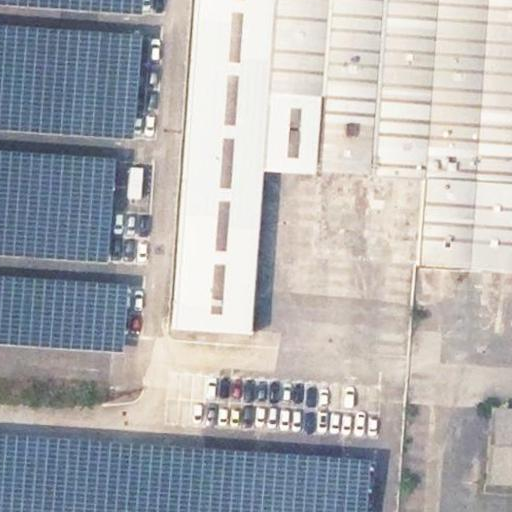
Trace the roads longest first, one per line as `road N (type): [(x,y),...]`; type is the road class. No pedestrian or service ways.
road 1 (unknown): [(181,0),(172,383)]
road 2 (unknown): [(511,391),(222,378),(172,383)]
road 3 (unknown): [(172,383),(152,439),(138,444),(0,436)]
